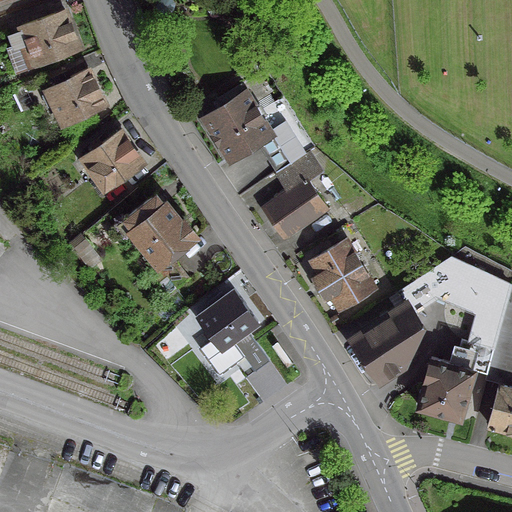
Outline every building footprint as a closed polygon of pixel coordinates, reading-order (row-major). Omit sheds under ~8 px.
[(77,48),(62,9),(18,26),(19,28),(13,31),(14,33),(7,35),(12,47),(7,49),(15,71),(77,48)] [(103,105),(86,68),(43,88),(48,99),(43,102),(46,107),(51,104),(61,126),(103,105)] [(268,128),(245,90),(201,117),(227,160),(256,142),(274,171),(297,156),(304,151),(283,118),(268,128)] [(103,191),(142,163),(118,129),(79,156),(86,166),(81,170),(84,174),(89,171),(103,191)] [(273,172),(285,190),(304,177),(310,173),(299,157),(298,158),(297,156),(274,171),(273,172)] [(304,177),(285,190),(260,207),(282,238),(325,208),(304,177)] [(160,191),(117,225),(126,236),(127,235),(158,274),(161,272),(176,260),(202,240),(185,219),(183,221),(160,191)] [(373,287),(344,239),(309,260),(318,274),(312,277),(323,297),(329,294),(338,308),(373,287)] [(396,291),(403,302),(410,312),(435,296),(475,313),(467,342),(492,348),(505,298),(509,284),(448,256),(396,291)] [(192,279),(176,260),(161,272),(165,278),(167,276),(178,290),(192,279)] [(219,348),(256,321),(232,289),(195,316),(219,348)] [(511,300),(505,298),(492,348),(491,350),(492,350),(511,355),(511,300)] [(410,312),(403,302),(351,337),(379,378),(401,363),(418,323),(410,312)] [(269,345),(285,367),(291,363),(276,341),(269,345)] [(471,369),(429,357),(416,406),(458,417),(471,369)] [(511,386),(499,383),(487,425),(511,431),(511,386)]
